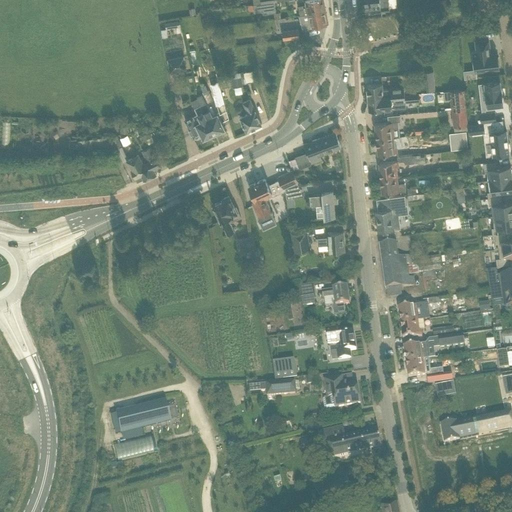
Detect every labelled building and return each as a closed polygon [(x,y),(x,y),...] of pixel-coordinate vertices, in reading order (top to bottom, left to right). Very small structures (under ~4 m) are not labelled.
[(325,10),(323,0),(308,0),(305,1),(306,4),(298,6),(300,16),(308,14),(325,10)] [(364,0),(366,7),(364,7),(365,13),(370,13),(370,12),(375,11),(375,10),(381,10),(381,9),(385,8),(390,8),(388,0),(364,0)] [(268,11),(275,10),(274,1),(261,3),(254,4),(255,9),(255,12),(263,11),(262,6),(267,5),(268,11)] [(328,24),(325,10),(308,14),(300,16),(299,16),(302,29),(305,29),(306,31),(312,29),(312,27),(328,24)] [(298,30),(282,32),(283,39),(299,37),(298,30)] [(477,56),(474,56),(475,69),(475,72),(476,72),(499,69),(498,65),(499,65),(498,57),(497,57),(497,54),(490,54),(488,40),(475,41),(477,56)] [(186,69),(184,56),(167,59),(170,72),(186,69)] [(243,87),(241,73),(218,77),(220,88),(232,86),(233,88),(243,87)] [(503,104),(500,81),(485,83),(487,101),(484,101),(485,109),(494,108),(494,105),(503,104)] [(404,88),(383,89),(382,83),(366,85),(367,98),(404,94),(404,88)] [(219,84),(211,86),(217,105),(225,103),(220,88),(219,84)] [(464,89),(444,91),(445,100),(450,99),(451,110),(465,109),(464,89)] [(404,94),(367,98),(368,100),(369,111),(378,110),(384,109),(392,109),(392,103),(420,100),(419,93),(404,94)] [(250,100),(242,103),(247,114),(240,117),(246,131),(261,124),(250,100)] [(207,104),(201,107),(214,134),(225,129),(217,113),(212,116),(207,104)] [(214,134),(201,107),(196,109),(198,115),(188,119),(189,120),(186,122),(194,138),(201,134),(203,139),(214,134)] [(465,109),(451,110),(453,127),(467,126),(465,109)] [(491,111),(480,113),(481,123),(484,122),(493,121),(496,121),(495,111),(491,111)] [(393,137),(392,128),(399,127),(399,121),(375,124),(376,139),(393,137)] [(468,124),(469,134),(478,133),(481,133),(485,133),(484,122),(481,123),(468,124)] [(509,143),(508,143),(506,130),(490,132),(493,156),(509,154),(509,150),(510,150),(509,143)] [(322,160),(320,155),(341,147),(336,132),(304,144),(307,153),(311,164),(322,160)] [(466,132),(449,133),(451,150),(468,148),(466,132)] [(126,157),(127,156),(117,134),(109,135),(122,163),(127,160),(126,157)] [(102,148),(101,137),(77,140),(78,150),(102,148)] [(394,147),(393,137),(376,139),(378,155),(397,153),(396,147),(394,147)] [(160,166),(156,157),(155,158),(150,147),(142,151),(148,162),(144,164),(150,177),(156,173),(155,171),(158,170),(157,167),(160,166)] [(150,177),(144,164),(139,154),(127,160),(132,169),(137,181),(143,178),(144,180),(150,177)] [(425,162),(425,156),(420,156),(420,154),(404,156),(405,164),(425,162)] [(398,166),(398,161),(379,163),(380,178),(397,176),(396,167),(398,166)] [(511,177),(510,166),(497,167),(496,161),(484,163),(484,169),(487,169),(488,180),(511,177)] [(291,185),(298,182),(293,170),(278,177),(279,180),(283,188),(285,188),(285,191),(286,199),(293,198),(291,185)] [(406,191),(406,183),(398,184),(397,176),(380,178),(382,194),(406,191)] [(511,189),(511,178),(511,177),(488,180),(489,191),(487,192),(488,198),(501,197),(500,191),(511,189)] [(265,179),(248,186),(252,195),(255,201),(252,203),(259,217),(258,219),(259,223),(261,222),(273,216),(265,200),(268,199),(267,196),(271,195),(272,197),(285,191),(285,188),(283,188),(279,180),(268,186),(265,179)] [(333,189),(322,190),(322,195),(310,196),(310,205),(323,204),(324,217),(335,215),(334,203),(338,202),(338,193),(333,194),(333,189)] [(464,194),(457,195),(458,203),(465,202),(464,194)] [(239,214),(236,207),(234,207),(233,205),(228,196),(223,198),(224,199),(213,204),(217,213),(227,235),(234,231),(228,219),(239,214)] [(387,209),(375,211),(378,231),(387,230),(394,229),(393,226),(400,225),(397,206),(406,205),(405,196),(385,198),(387,209)] [(511,201),(501,203),(501,197),(488,198),(489,205),(491,205),(492,216),(511,213),(511,201)] [(511,225),(511,213),(492,216),(494,227),(491,227),(492,234),(505,233),(504,227),(511,225)] [(470,217),(462,219),(463,227),(472,226),(470,217)] [(461,228),(460,219),(450,220),(452,229),(461,228)] [(307,230),(291,232),(294,252),(310,249),(307,230)] [(345,251),(343,231),(327,232),(327,233),(316,234),(316,241),(317,241),(318,245),(328,244),(329,252),(345,251)] [(511,249),(511,238),(506,239),(505,233),(492,234),(495,253),(498,252),(511,249)] [(256,248),(254,238),(251,239),(256,268),(259,268),(258,261),(264,260),(263,255),(261,255),(260,248),(256,248)] [(419,274),(418,263),(412,264),(411,256),(398,257),(396,243),(380,245),(386,289),(388,297),(404,295),(403,287),(415,285),(414,277),(409,277),(409,275),(419,274)] [(511,261),(511,249),(498,252),(499,263),(496,263),(497,270),(509,268),(508,262),(511,261)] [(86,278),(91,275),(89,270),(83,272),(86,278)] [(497,270),(486,271),(492,301),(503,300),(504,307),(511,305),(511,274),(508,275),(498,276),(497,270)] [(349,304),(347,287),(322,291),(324,307),(333,306),(334,315),(345,314),(344,305),(349,304)] [(301,298),(303,307),(315,305),(313,296),(301,298)] [(489,303),(480,304),(481,312),(490,310),(489,303)] [(418,311),(417,305),(398,308),(401,323),(417,321),(416,311),(418,311)] [(421,330),(420,321),(417,321),(401,323),(403,339),(413,337),(422,336),(421,330)] [(434,338),(454,335),(453,328),(433,331),(434,338)] [(356,350),(354,333),(327,337),(328,344),(341,342),(342,352),(337,352),(338,360),(351,358),(350,351),(356,350)] [(465,344),(463,335),(438,338),(440,348),(465,344)] [(428,359),(426,344),(423,344),(414,345),(404,347),(406,362),(423,360),(423,359),(428,359)] [(507,350),(497,352),(499,370),(509,368),(507,350)] [(293,358),(272,361),(273,371),(294,368),(293,358)] [(423,360),(406,362),(408,378),(427,375),(428,384),(453,381),(452,374),(442,375),(442,370),(430,372),(428,359),(423,359),(423,360)] [(344,385),(342,377),(324,380),(327,398),(324,399),(323,400),(324,408),(326,409),(360,403),(357,383),(344,385)] [(294,381),(260,384),(261,391),(266,391),(266,396),(295,393),(294,381)] [(453,382),(446,384),(448,397),(456,395),(453,382)] [(477,409),(475,395),(463,397),(465,411),(477,409)] [(169,421),(165,402),(116,414),(119,424),(121,433),(169,421)] [(194,427),(202,424),(197,409),(189,412),(194,427)] [(472,420),(471,420),(474,437),(476,437),(476,436),(479,436),(495,433),(508,430),(508,429),(505,414),(505,413),(492,416),(492,415),(475,419),(476,419),(473,420),(472,420)] [(460,440),(474,438),(471,420),(456,423),(456,422),(451,423),(441,425),(444,444),(460,441),(460,440)] [(381,447),(377,429),(345,436),(343,426),(328,429),(331,439),(327,440),(331,459),(381,447)] [(114,444),(118,461),(157,452),(153,435),(114,444)] [(317,493),(323,511),(334,511),(356,502),(346,480),(317,493)] [(397,511),(396,503),(382,506),(383,511),(397,511)]
